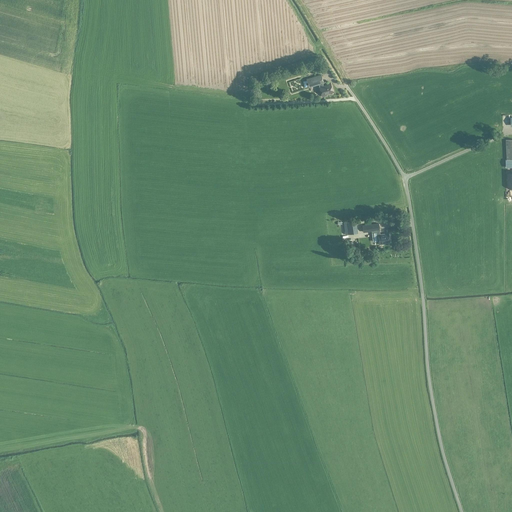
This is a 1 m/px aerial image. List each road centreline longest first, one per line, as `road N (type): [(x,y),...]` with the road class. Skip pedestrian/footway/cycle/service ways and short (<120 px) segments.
road 1 (unclassified): [(462,511),(438,426),(404,177),(511,128)]
road 2 (track): [(296,0),(404,177)]
